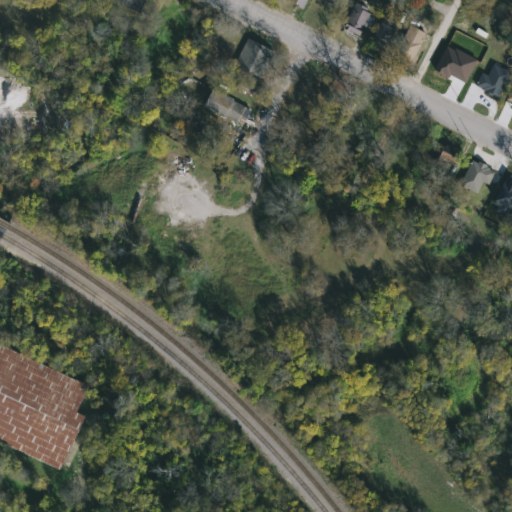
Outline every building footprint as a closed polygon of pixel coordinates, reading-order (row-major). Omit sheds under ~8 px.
[(144,0),(140,13),(122,6),(124,0),(144,0)] [(305,9),(308,0),(287,0),(287,1),(305,9)] [(355,3),(343,29),(360,37),(365,28),(370,30),(374,19),(369,17),(370,15),(366,13),(368,9),(355,3)] [(384,16),(371,43),(385,50),(395,30),(391,28),(394,20),(384,16)] [(426,34),(412,63),(396,55),(409,26),(426,34)] [(247,40),(234,65),(262,80),(276,54),(247,40)] [(472,95),(484,74),(504,85),(491,106),(472,95)] [(252,112),(213,90),(202,108),(224,121),(226,118),(237,124),(241,116),(248,120),(252,112)] [(438,145),(430,163),(440,168),(443,161),(453,166),(459,154),(438,145)] [(472,160),(460,185),(477,193),(483,182),(489,185),(494,173),(489,170),(490,169),(485,167),(486,166),(479,162),(478,163),(472,160)] [(0,345),(0,442),(60,471),(84,418),(76,414),(89,387),(0,345)]
